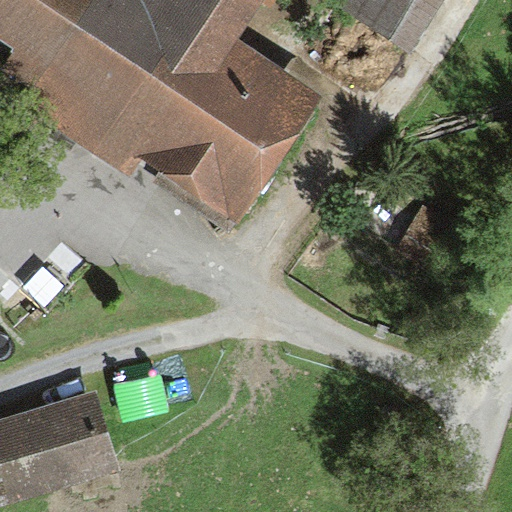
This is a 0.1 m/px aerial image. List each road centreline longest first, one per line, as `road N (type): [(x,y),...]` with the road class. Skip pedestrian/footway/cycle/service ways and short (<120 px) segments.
road 1 (residential): [(483,387),(324,337),(0,146)]
road 2 (residential): [(442,511),(483,387)]
